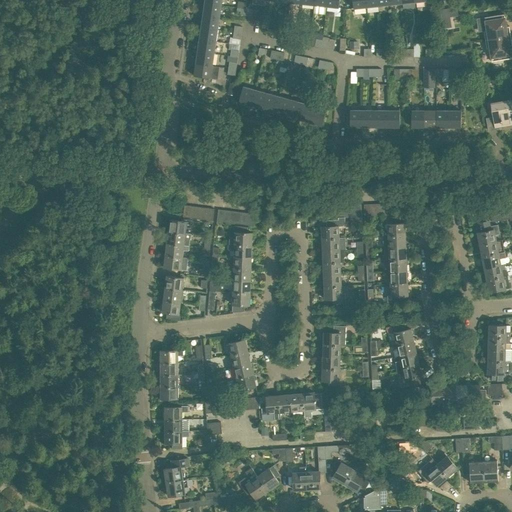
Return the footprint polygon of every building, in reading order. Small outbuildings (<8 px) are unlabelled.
[(366,7),(365,0),(353,0),(354,8),(366,7)] [(221,6),(205,4),(203,16),(219,18),(221,6)] [(254,6),(253,14),(260,15),(261,8),(254,6)] [(252,16),(253,8),(245,7),(245,9),(244,15),(252,16)] [(440,10),(441,18),(450,17),(458,16),(456,7),(440,10)] [(480,14),(473,15),(476,27),(482,25),(480,14)] [(485,40),(511,36),(510,29),(507,30),(504,14),(485,17),(487,33),(484,33),(485,40)] [(219,18),(203,16),(201,28),(217,30),(219,18)] [(217,30),(201,28),(199,40),(216,42),(217,30)] [(511,42),(511,36),(485,40),(486,47),(489,46),(492,62),(511,58),(509,43),(511,42)] [(199,40),(198,52),(214,54),(216,42),(199,40)] [(214,54),(198,52),(196,63),(212,66),(214,54)] [(212,66),(196,63),(194,76),(210,78),(212,66)] [(434,87),(434,77),(435,77),(435,69),(424,69),(424,87),(434,87)] [(443,77),(443,69),(435,69),(435,77),(443,77)] [(228,94),(234,95),(236,85),(230,84),(228,94)] [(251,106),(255,90),(243,87),(239,103),(251,106)] [(267,94),(255,90),(251,106),(263,109),(267,94)] [(267,94),(263,109),(274,112),(279,97),(267,94)] [(279,97),(274,112),(286,116),(290,100),(279,97)] [(290,100),(286,116),(298,119),(302,103),(290,100)] [(487,119),(488,129),(488,131),(496,130),(496,127),(510,124),(509,113),(511,112),(511,100),(492,104),(494,118),(487,119)] [(302,103),(298,119),(310,122),(314,106),(302,103)] [(326,110),(314,106),(310,122),(322,125),(326,110)] [(363,127),(363,111),(351,111),(351,127),(363,127)] [(375,111),(363,111),(363,127),(375,127),(375,111)] [(387,111),(375,111),(375,127),(387,127),(387,111)] [(399,111),(387,111),(387,127),(399,127),(399,111)] [(425,127),(425,111),(412,111),(412,127),(425,127)] [(437,127),(437,111),(425,111),(425,127),(437,127)] [(449,127),(448,111),(437,111),(437,127),(449,127)] [(448,111),(449,127),(461,127),(461,111),(448,111)] [(222,224),(224,210),(218,209),(216,223),(222,224)] [(498,221),(496,209),(490,210),(492,222),(498,221)] [(388,224),(388,231),(382,231),(383,236),(388,236),(405,235),(405,223),(400,223),(400,217),(385,217),(385,224),(388,224)] [(338,220),(327,220),(327,226),(322,226),(322,238),(339,238),(339,226),(343,226),(345,224),(345,218),(344,218),(339,218),(339,220),(338,220)] [(170,219),(168,231),(186,234),(186,233),(187,227),(190,228),(191,220),(183,219),(183,221),(170,219)] [(479,244),(497,241),(495,235),(499,234),(498,225),(490,226),(489,223),(486,224),(486,221),(477,223),(477,224),(478,224),(479,232),(477,232),(479,244)] [(229,238),(229,244),(252,245),(253,233),(247,232),(248,227),(234,226),(233,238),(229,238)] [(186,234),(168,231),(168,232),(167,232),(166,236),(168,236),(167,243),(189,246),(190,239),(191,239),(192,234),(186,233),(186,234)] [(405,235),(388,236),(383,236),(383,242),(386,248),(389,248),(406,247),(405,235)] [(345,237),(339,238),(322,238),(323,250),(340,250),(340,249),(339,243),(345,243),(345,237)] [(497,241),(479,244),(482,256),(504,252),(502,240),(497,241)] [(167,243),(166,255),(183,257),(184,250),(189,251),(189,246),(167,243)] [(252,245),(229,244),(229,250),(235,250),(235,256),(252,257),(252,245)] [(406,247),(389,248),(389,260),(406,259),(406,247)] [(340,250),(323,250),(323,263),(340,262),(344,262),(344,257),(346,255),(346,249),(340,249),(340,250)] [(506,257),(504,252),(482,256),(484,268),(501,264),(500,258),(506,257)] [(183,257),(166,255),(164,267),(181,269),(183,257)] [(235,256),(234,268),(251,269),(252,257),(235,256)] [(370,265),(379,264),(378,256),(370,257),(370,265)] [(406,259),(389,260),(384,260),(384,265),(389,265),(390,272),(407,271),(406,259)] [(341,274),(340,262),(323,263),(324,275),(341,274)] [(502,271),(501,264),(484,268),(486,280),(507,275),(507,270),(502,271)] [(251,269),(234,268),(234,280),(251,281),(251,269)] [(407,283),(407,271),(390,272),(390,284),(407,283)] [(341,286),(341,274),(324,275),(324,287),(341,286)] [(508,280),(507,275),(486,280),(489,292),(506,288),(510,287),(508,280)] [(166,290),(182,292),(184,278),(167,276),(166,290)] [(234,280),(233,292),(250,293),(251,281),(234,280)] [(407,283),(390,284),(391,296),(387,296),(387,303),(400,302),(400,296),(408,295),(407,283)] [(342,304),(341,286),(324,287),(325,299),(332,299),(333,305),(342,304)] [(182,292),(166,290),(164,304),(181,306),(182,292)] [(250,293),(233,292),(233,304),(233,311),(242,312),(242,305),(250,305),(250,293)] [(181,306),(164,304),(161,305),(161,310),(163,311),(163,312),(168,312),(167,318),(181,320),(181,314),(180,313),(181,306)] [(405,323),(393,326),(387,327),(388,332),(391,332),(393,345),(397,344),(414,341),(411,329),(406,330),(405,323)] [(489,325),(489,337),(510,338),(511,332),(506,332),(506,325),(489,325)] [(324,332),(324,345),(341,345),(345,346),(346,339),(341,338),(341,333),(343,333),(343,327),(335,327),(335,332),(324,332)] [(489,337),(489,349),(506,349),(506,343),(510,343),(510,338),(489,337)] [(232,355),(248,351),(245,340),(229,344),(232,355)] [(397,344),(398,348),(395,349),(393,351),(395,357),(400,356),(416,352),(414,341),(397,344)] [(324,345),(323,356),(323,357),(340,357),(341,345),(324,345)] [(489,349),(488,361),(505,361),(511,362),(511,356),(511,349),(506,349),(489,349)] [(183,350),(178,350),(161,350),(161,363),(178,362),(178,356),(183,356),(183,350)] [(251,363),(248,351),(232,355),(234,367),(251,363)] [(416,352),(400,356),(401,360),(395,362),(396,369),(419,364),(416,352)] [(323,357),(323,369),(340,369),(340,357),(323,357)] [(505,361),(488,361),(488,373),(495,373),(495,379),(505,380),(505,361)] [(178,362),(161,363),(161,374),(178,374),(178,362)] [(212,364),(212,362),(206,363),(207,371),(213,370),(216,370),(216,363),(212,364)] [(254,375),(251,363),(234,367),(237,379),(254,375)] [(419,364),(396,369),(400,387),(420,383),(420,382),(418,376),(421,376),(419,364)] [(340,369),(323,369),(322,381),(340,381),(340,369)] [(178,386),(178,374),(161,374),(161,386),(178,386)] [(256,386),(254,375),(237,379),(240,390),(256,386)] [(480,384),(468,385),(468,402),(481,402),(481,401),(485,401),(485,390),(480,390),(480,384)] [(456,385),(444,386),(444,403),(456,403),(456,385)] [(468,402),(468,385),(456,385),(456,403),(468,402)] [(178,399),(178,386),(161,386),(161,399),(178,399)] [(444,403),(444,386),(431,386),(432,395),(427,395),(427,404),(438,403),(438,407),(444,407),(444,403)] [(304,410),(307,410),(322,409),(322,399),(315,400),(315,393),(303,394),(304,410)] [(292,411),(304,410),(303,394),(290,395),(292,411)] [(292,411),(290,395),(278,396),(280,412),(292,411)] [(262,414),(274,413),(274,420),(280,419),(280,412),(278,396),(266,397),(267,403),(261,404),(262,414)] [(165,419),(182,419),(182,412),(188,412),(188,406),(181,406),(181,407),(165,407),(165,419)] [(189,419),(182,419),(165,419),(165,431),(189,431),(189,419)] [(189,431),(165,431),(165,443),(172,443),(172,448),(183,448),(182,443),(182,437),(189,437),(189,431)] [(502,436),(503,450),(511,449),(510,435),(502,436)] [(503,450),(502,436),(494,436),(495,450),(503,450)] [(470,452),(469,438),(462,438),(463,452),(470,452)] [(325,446),(326,459),(332,459),(332,451),(338,451),(338,445),(325,446)] [(326,459),(325,446),(317,446),(318,461),(326,461),(326,459)] [(285,448),(279,448),(273,448),(273,454),(279,454),(279,461),(286,461),(285,448)] [(294,462),(293,448),(285,448),(286,461),(286,463),(294,462)] [(437,465),(447,477),(458,468),(445,452),(439,457),(442,461),(437,465)] [(209,453),(196,455),(197,461),(210,459),(209,453)] [(167,482),(188,479),(183,480),(181,467),(189,466),(188,458),(172,461),(173,467),(165,468),(167,482)] [(345,484),(354,469),(338,459),(333,468),(336,472),(333,477),(345,484)] [(483,461),(485,482),(498,481),(497,460),(483,461)] [(485,482),(483,461),(469,462),(471,483),(485,482)] [(354,469),(345,484),(357,491),(360,486),(365,477),(366,476),(363,474),(364,472),(366,471),(368,469),(367,462),(358,463),(355,469),(354,469)] [(258,476),(268,490),(279,482),(276,478),(280,474),(274,465),(258,476)] [(447,477),(437,465),(432,469),(429,466),(424,470),(437,486),(447,477)] [(268,490),(258,476),(252,468),(246,472),(248,475),(239,482),(247,494),(251,491),(256,499),(268,490)] [(307,472),(307,489),(321,488),(320,471),(307,472)] [(307,489),(307,472),(294,472),(294,490),(307,489)] [(188,479),(167,482),(169,496),(185,494),(185,489),(189,488),(190,487),(188,479)] [(394,483),(384,484),(384,490),(387,490),(399,490),(399,483),(399,479),(394,479),(394,483)] [(367,507),(367,511),(374,511),(375,509),(381,509),(381,505),(381,490),(375,490),(365,495),(366,507),(367,507)] [(241,501),(240,494),(228,495),(230,504),(235,503),(235,502),(241,501)] [(206,499),(192,501),(193,507),(194,511),(200,511),(200,506),(207,505),(206,499)] [(192,501),(185,502),(179,503),(180,509),(193,507),(192,501)]
